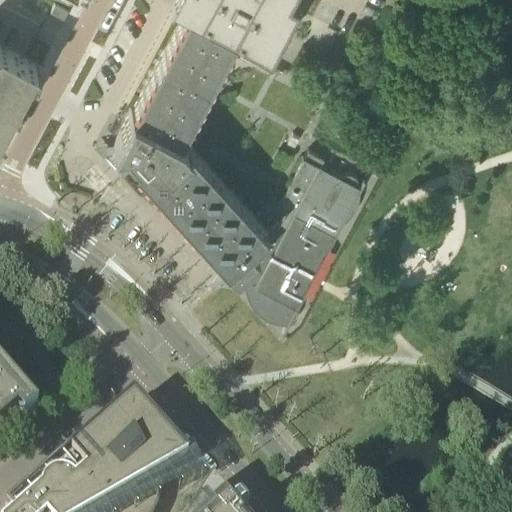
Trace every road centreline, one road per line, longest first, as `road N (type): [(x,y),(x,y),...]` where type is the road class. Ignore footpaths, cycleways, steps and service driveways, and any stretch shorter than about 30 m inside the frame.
road 1 (residential): [(3,209),(101,0)]
road 2 (tertiary): [(324,511),(173,342)]
road 3 (tertiary): [(173,342),(127,289),(45,227),(3,209)]
road 4 (tertiary): [(146,367),(276,511)]
road 5 (unclassified): [(0,493),(146,367)]
road 6 (tertiary): [(0,250),(87,305),(146,367)]
